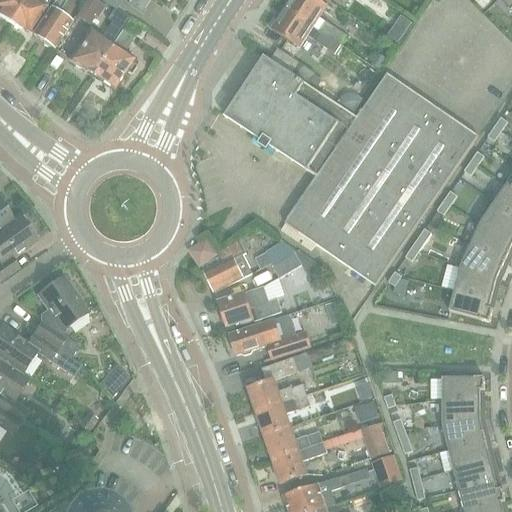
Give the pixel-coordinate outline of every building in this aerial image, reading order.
[(0,0),(0,17),(9,23),(23,0),(0,0)] [(23,0),(9,23),(24,33),(25,30),(29,33),(50,0),(23,0)] [(57,13),(65,0),(56,0),(33,36),(54,48),(71,22),(57,13)] [(90,0),(77,20),(87,26),(101,7),(90,0)] [(99,0),(115,10),(121,0),(99,0)] [(143,13),(152,0),(155,0),(167,7),(168,5),(171,5),(174,0),(134,0),(131,5),(143,13)] [(289,0),(290,0),(284,9),(312,28),(329,39),(334,30),(318,19),(325,7),(315,0),(289,0)] [(511,0),(498,0),(510,11),(511,8),(511,0)] [(270,30),(298,49),(305,37),(333,55),(339,46),(329,39),(312,28),(284,9),(278,18),(275,17),(269,26),(272,27),(270,30)] [(104,41),(91,33),(72,62),(92,75),(129,20),(114,10),(108,20),(114,24),(104,41)] [(400,17),(393,27),(404,34),(410,24),(400,17)] [(129,20),(92,75),(114,90),(126,73),(132,76),(137,68),(132,64),(133,61),(120,52),(126,42),(129,44),(133,37),(139,41),(146,31),(129,20)] [(334,30),(329,39),(339,46),(345,37),(334,30)] [(277,52),(270,62),(316,91),(322,82),(309,73),(310,73),(277,52)] [(376,54),(369,65),(377,71),(385,59),(376,54)] [(316,179),(357,118),(352,115),(337,105),(270,62),(264,58),(224,118),(266,146),(314,177),(316,179)] [(357,118),(316,179),(285,226),(376,286),(479,137),(386,75),(357,118)] [(337,105),(352,115),(361,101),(354,96),(348,96),(341,99),(337,105)] [(508,124),(501,119),(494,129),(501,133),(508,124)] [(501,133),(494,129),(487,139),(494,143),(501,133)] [(477,168),(484,158),(477,153),(471,163),(477,168)] [(471,177),(477,168),(471,163),(464,173),(471,177)] [(511,191),(506,187),(494,204),(511,216),(511,191)] [(450,193),(443,203),(450,207),(457,197),(450,193)] [(450,207),(443,203),(437,212),(444,217),(450,207)] [(0,231),(13,222),(12,222),(0,204),(0,231)] [(511,216),(494,204),(480,224),(511,242),(511,216)] [(19,217),(12,222),(13,222),(0,231),(0,263),(1,265),(0,265),(0,281),(18,269),(11,259),(36,242),(19,217)] [(511,256),(511,242),(480,224),(471,245),(465,243),(465,244),(509,264),(511,256)] [(444,228),(437,246),(451,253),(459,234),(444,228)] [(424,230),(412,249),(419,254),(431,235),(424,230)] [(220,263),(203,272),(214,293),(251,274),(242,257),(245,255),(238,242),(227,248),(227,249),(216,255),(220,263)] [(191,252),(200,265),(215,255),(206,243),(191,252)] [(283,243),(265,253),(273,267),(294,254),(297,253),(283,243)] [(500,282),(509,264),(465,244),(455,266),(500,282)] [(419,254),(412,249),(405,259),(412,263),(419,254)] [(279,279),(301,266),(294,254),(273,267),(272,267),(279,279)] [(495,302),(500,282),(455,266),(454,267),(460,269),(455,291),(495,302)] [(402,278),(395,273),(388,283),(395,288),(400,281),(402,278)] [(63,279),(38,296),(47,309),(41,313),(41,324),(57,335),(87,313),(77,298),(78,297),(71,287),(69,288),(63,279)] [(395,288),(393,294),(404,297),(408,283),(400,281),(395,288)] [(263,288),(218,302),(226,327),(252,319),(253,323),(281,314),(277,300),(268,303),(263,288)] [(495,302),(455,291),(449,313),(480,321),(489,324),(495,302)] [(335,303),(325,306),(328,316),(338,313),(335,303)] [(301,327),(324,316),(320,306),(297,317),(301,327)] [(288,316),(229,335),(236,356),(240,355),(243,356),(250,354),(252,351),(267,346),(272,360),(310,348),(305,333),(294,337),(288,316)] [(41,324),(34,335),(57,350),(70,359),(74,351),(77,353),(80,349),(64,339),(57,335),(41,324)] [(0,329),(0,361),(21,375),(36,352),(50,361),(57,350),(34,335),(27,344),(2,328),(0,329)] [(352,340),(345,343),(348,351),(355,348),(352,340)] [(57,350),(50,361),(65,371),(73,360),(70,359),(57,350)] [(248,389),(256,413),(294,400),(291,390),(290,388),(278,392),(274,381),(298,373),(293,358),(261,369),(266,382),(248,389)] [(0,396),(2,398),(0,400),(0,410),(18,423),(26,412),(12,403),(27,379),(21,375),(0,361),(0,396)] [(117,365),(100,384),(113,395),(130,377),(117,365)] [(424,370),(424,391),(435,391),(434,370),(424,370)] [(397,371),(381,371),(381,384),(397,384),(397,371)] [(442,380),(442,401),(484,401),(484,379),(474,379),(474,380),(442,380)] [(368,383),(357,387),(362,401),(373,397),(368,383)] [(294,400),(306,396),(302,386),(291,390),(294,400)] [(424,393),(425,417),(434,416),(433,392),(424,393)] [(306,396),(294,400),(256,413),(264,436),(291,427),(286,414),(309,407),(306,396)] [(396,407),(392,396),(384,399),(388,410),(396,407)] [(373,401),(364,404),(369,420),(379,417),(373,401)] [(484,421),(484,401),(442,401),(442,427),(484,421)] [(0,426),(11,434),(18,423),(0,410),(0,426)] [(88,412),(79,423),(86,433),(97,419),(88,412)] [(393,423),(397,434),(405,431),(401,420),(393,423)] [(489,441),(484,421),(442,427),(448,452),(489,441)] [(372,461),(393,454),(383,423),(362,429),(365,439),(372,461)] [(264,436),(272,460),(322,443),(318,433),(295,441),(291,427),(264,436)] [(365,439),(362,429),(322,443),(325,453),(365,439)] [(412,452),(409,442),(405,431),(397,434),(405,455),(412,452)] [(494,461),(489,441),(448,452),(453,472),(494,461)] [(322,443),(272,460),(280,484),(307,475),(302,461),(313,457),(325,453),(322,443)] [(68,469),(79,466),(74,450),(62,454),(68,469)] [(381,489),(402,483),(395,456),(373,463),(381,489)] [(500,481),(494,461),(453,472),(459,492),(500,481)] [(410,471),(412,482),(420,480),(418,469),(410,471)] [(0,508),(14,499),(0,478),(0,508)] [(342,489),(338,478),(284,496),(289,511),(313,511),(325,508),(335,505),(331,493),(342,489)] [(425,499),(420,480),(412,482),(417,501),(425,499)] [(505,502),(500,481),(459,492),(464,511),(505,502)] [(356,487),(339,494),(344,508),(362,500),(356,487)] [(507,511),(505,502),(464,511),(463,511),(507,511)]
